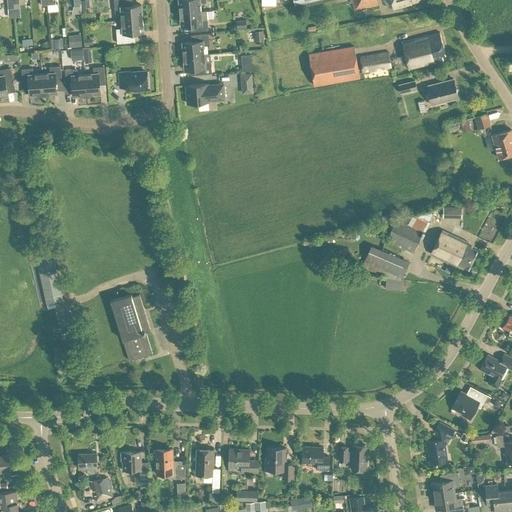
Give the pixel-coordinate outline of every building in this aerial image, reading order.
[(131,33),(143,32),(141,4),(129,5),(129,0),(114,0),(115,12),(121,11),(122,28),(116,28),(117,43),(132,42),(131,33)] [(178,0),(180,12),(200,11),(200,2),(206,2),(205,0),(178,0)] [(351,0),(354,10),(378,4),(377,0),(351,0)] [(390,0),(393,9),(411,4),(410,3),(416,1),(416,0),(390,0)] [(200,11),(180,12),(181,26),(193,25),(193,31),(208,30),(207,19),(201,19),(200,11)] [(246,27),(254,26),(254,18),(245,19),(246,27)] [(377,35),(384,33),(382,26),(376,27),(377,35)] [(255,31),(256,41),(264,40),(263,30),(255,31)] [(446,53),(440,32),(403,41),(410,68),(444,60),(442,54),(446,53)] [(81,34),(68,35),(69,47),(82,46),(81,34)] [(182,42),(183,55),(204,54),(203,46),(209,45),(208,34),(193,35),(194,41),(182,42)] [(54,40),(55,48),(64,48),(63,39),(54,40)] [(48,41),(41,44),(43,49),(50,47),(48,41)] [(314,85),(360,77),(355,45),(309,53),(314,85)] [(71,50),(71,60),(83,59),(83,49),(71,50)] [(389,52),(384,52),(360,56),(362,71),(392,67),(389,52)] [(204,54),(183,55),(184,69),(196,68),(197,74),(212,73),(211,62),(205,62),(204,54)] [(50,72),(41,73),(43,94),(57,92),(56,81),(62,80),(60,65),(49,66),(50,72)] [(93,73),(85,74),(87,94),(100,93),(99,81),(105,81),(104,66),(93,67),(93,73)] [(0,96),(8,95),(6,83),(14,82),(11,67),(0,69),(0,96)] [(43,94),(41,73),(33,74),(33,68),(21,69),(23,83),(29,83),(30,95),(43,94)] [(87,94),(85,74),(76,74),(76,68),(65,69),(66,84),(72,83),(73,95),(87,94)] [(125,73),(125,71),(118,72),(119,84),(126,84),(126,91),(135,91),(134,89),(148,88),(147,71),(125,73)] [(455,85),(454,78),(427,85),(428,91),(426,95),(430,96),(431,103),(458,96),(457,90),(459,86),(455,85)] [(401,91),(417,87),(415,79),(399,83),(401,91)] [(223,83),(207,84),(207,83),(185,85),(187,103),(209,101),(209,100),(225,99),(223,83)] [(475,115),(476,120),(478,127),(490,124),(486,112),(475,115)] [(467,118),(459,120),(463,132),(471,130),(468,120),(467,118)] [(511,152),(511,131),(511,128),(492,133),(498,157),(511,152)] [(411,216),(407,224),(424,232),(430,221),(428,220),(431,214),(421,208),(417,215),(411,216)] [(385,238),(404,248),(412,252),(422,231),(402,221),(401,223),(394,220),(385,238)] [(467,242),(441,230),(430,253),(456,266),(457,263),(468,268),(477,250),(465,245),(467,242)] [(362,266),(384,275),(386,276),(385,287),(401,289),(402,279),(401,279),(402,277),(409,261),(388,252),(371,245),(362,266)] [(36,256),(38,265),(47,304),(62,301),(52,253),(36,256)] [(129,360),(153,353),(146,332),(151,330),(140,293),(132,296),(131,293),(111,300),(123,339),(129,360)] [(511,314),(509,313),(502,326),(509,329),(509,334),(511,333),(511,314)] [(487,354),(480,368),(493,375),(489,383),(497,388),(501,380),(499,379),(506,365),(511,368),(511,367),(511,357),(504,353),(500,361),(487,354)] [(487,394),(475,388),(471,396),(461,391),(452,407),(463,413),(462,415),(470,419),(479,401),(483,402),(487,394)] [(502,393),(500,397),(506,400),(509,394),(504,392),(502,393)] [(494,403),(494,405),(499,408),(502,403),(496,399),(494,403)] [(454,429),(439,421),(435,430),(437,431),(438,439),(426,441),(427,451),(428,451),(430,464),(448,461),(445,444),(446,444),(445,438),(446,436),(450,437),(454,429)] [(511,440),(508,441),(507,434),(495,436),(496,447),(504,446),(507,463),(511,462),(511,440)] [(366,445),(353,444),(352,453),(347,452),(348,446),(340,446),(339,461),(347,461),(347,460),(352,460),(352,469),(366,470),(367,460),(366,460),(366,445)] [(311,446),(302,445),(302,462),(317,462),(317,469),(329,469),(329,456),(323,456),(323,448),(311,447),(311,446)] [(286,447),(268,447),(268,457),(266,457),(265,469),(283,470),(283,478),(293,478),(294,463),(286,463),(286,447)] [(258,473),(259,460),(249,459),(250,448),(229,448),(228,467),(241,467),(240,472),(258,473)] [(186,460),(185,460),(185,462),(173,462),(172,449),(153,450),(154,456),(156,456),(157,472),(170,472),(171,479),(185,478),(186,460)] [(214,449),(196,449),(195,474),(213,474),(212,486),(219,486),(220,468),(213,468),(214,449)] [(141,463),(141,451),(121,451),(121,461),(123,461),(123,470),(140,469),(140,488),(149,488),(148,463),(141,463)] [(97,453),(78,454),(79,469),(85,469),(87,469),(87,466),(95,465),(97,465),(97,453)] [(12,475),(11,463),(10,454),(0,454),(0,471),(7,471),(8,479),(12,479),(12,475)] [(434,495),(454,492),(453,486),(460,485),(458,471),(444,473),(445,480),(432,482),(434,495)] [(107,477),(90,481),(93,491),(96,490),(97,495),(94,495),(96,501),(113,496),(107,477)] [(507,510),(505,490),(498,490),(498,483),(485,485),(486,494),(487,504),(487,505),(494,504),(494,511),(507,510)] [(236,489),(236,500),(257,500),(257,490),(236,489)] [(0,499),(0,503),(18,502),(16,490),(0,491),(0,492),(1,500),(0,499)] [(209,502),(220,503),(220,492),(209,492),(209,502)] [(454,492),(434,495),(436,508),(449,506),(449,511),(455,511),(464,511),(462,497),(455,498),(454,492)] [(147,495),(140,497),(144,507),(151,505),(147,495)] [(350,497),(351,511),(376,511),(376,507),(365,508),(363,495),(350,497)] [(311,496),(290,499),(291,507),(312,503),(311,496)] [(247,502),(246,502),(246,503),(246,508),(255,507),(266,507),(265,500),(254,501),(254,502),(247,502)] [(18,511),(18,502),(0,503),(0,508),(2,508),(1,511),(18,511)]
